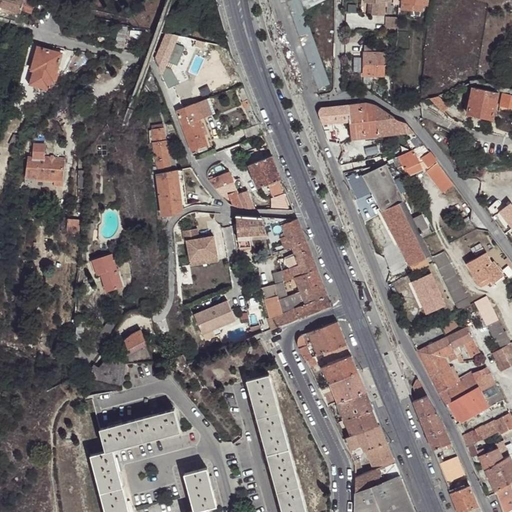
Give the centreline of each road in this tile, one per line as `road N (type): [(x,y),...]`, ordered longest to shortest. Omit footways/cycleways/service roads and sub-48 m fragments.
road 1 (residential): [(487,511),(411,354),(311,106)]
road 2 (residential): [(230,212),(194,168),(154,67),(52,39),(44,27)]
road 3 (residential): [(352,305),(284,337),(339,462),(339,511)]
road 4 (residential): [(337,100),(370,96),(409,120),(511,253)]
road 5 (tertiary): [(238,0),(316,213)]
road 6 (tertiary): [(352,305),(434,511)]
road 7 (residential): [(230,212),(184,211),(173,222),(171,300),(152,319)]
